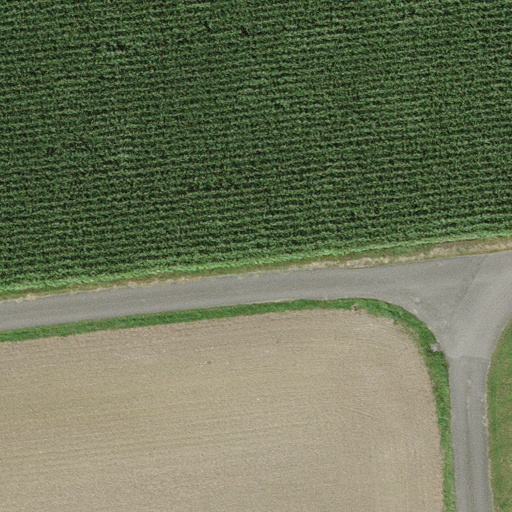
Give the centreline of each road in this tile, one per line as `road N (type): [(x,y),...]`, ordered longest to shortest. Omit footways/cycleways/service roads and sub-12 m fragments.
road 1 (track): [(472,279),(0,332)]
road 2 (track): [(511,274),(472,279),(483,511)]
